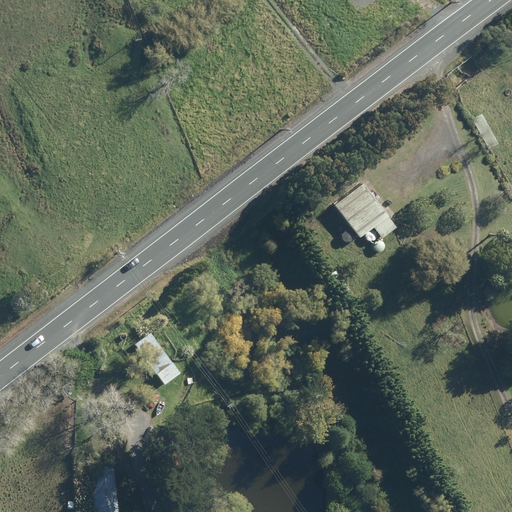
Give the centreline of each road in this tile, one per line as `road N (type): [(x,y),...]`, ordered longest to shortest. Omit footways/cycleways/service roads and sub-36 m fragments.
road 1 (secondary): [(0,375),(489,0)]
road 2 (unknown): [(429,45),(476,185),(474,317),(511,411)]
road 3 (track): [(352,104),(264,0)]
